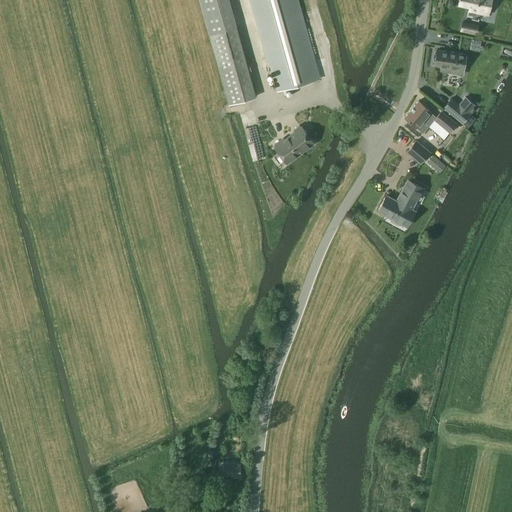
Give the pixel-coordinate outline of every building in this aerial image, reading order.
[(229,105),(243,101),(256,97),(236,27),(228,0),(198,0),(208,34),(228,105),(229,105)] [(249,0),(255,21),(256,21),(276,92),(319,80),(299,9),(300,9),(297,0),(249,0)] [(459,0),(458,4),(469,7),(468,11),(481,14),(482,10),(489,11),(490,9),(492,9),(494,0),(459,0)] [(475,34),(478,24),(462,20),(460,30),(475,34)] [(440,71),(443,72),(454,73),(455,69),(463,70),(464,68),(466,68),(468,57),(465,56),(466,54),(437,50),(434,65),(440,66),(440,71)] [(462,123),(470,114),(451,98),(444,108),(462,123)] [(436,117),(436,116),(430,111),(418,101),(404,118),(423,133),(434,120),(436,117)] [(441,110),(436,116),(436,117),(434,120),(450,133),(457,123),(441,110)] [(296,142),(303,151),(314,143),(301,126),(300,127),(299,126),(293,130),(295,132),(289,136),(294,144),(296,142)] [(286,164),(303,151),(296,142),(294,144),(289,136),(283,140),(282,139),(274,144),(275,146),(274,147),(286,164)] [(416,141),(407,151),(421,163),(430,152),(416,141)] [(431,166),(437,159),(432,155),(427,162),(431,166)] [(378,210),(390,217),(391,221),(398,225),(401,223),(407,226),(415,211),(411,209),(416,200),(420,200),(424,193),(422,189),(423,188),(408,180),(396,201),(386,195),(378,210)] [(239,476),(240,463),(218,461),(217,472),(222,473),(221,474),(239,476)] [(216,497),(222,497),(223,482),(215,481),(214,491),(216,491),(216,497)]
